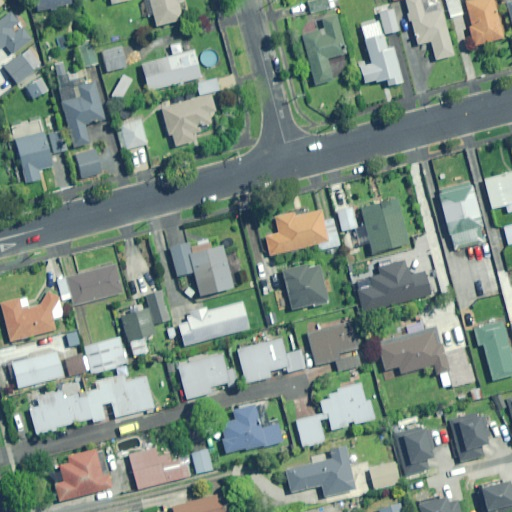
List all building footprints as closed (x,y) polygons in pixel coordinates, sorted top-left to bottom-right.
[(31,0),(34,13),(73,6),(72,0),(31,0)] [(184,2),(183,0),(148,0),(149,1),(144,2),(147,17),(153,16),(154,25),(181,19),(178,4),(184,2)] [(338,0),(312,0),(305,2),(309,16),(341,6),(338,0)] [(429,15),(425,0),(405,0),(416,46),(428,43),(433,62),(453,58),(442,12),(429,15)] [(462,16),(458,0),(444,0),(449,20),(462,16)] [(503,40),(493,0),(477,0),(465,3),(471,28),(469,28),(473,47),(503,40)] [(393,31),(388,7),(376,10),(381,33),(393,31)] [(332,82),(327,60),(344,56),(334,16),(321,19),(324,30),(319,31),(301,36),(314,86),(332,82)] [(359,68),(363,85),(375,82),(375,85),(386,83),(387,87),(402,84),(393,49),(386,50),(383,36),(364,40),(370,65),(359,68)] [(92,41),(74,46),(80,69),(98,65),(92,41)] [(127,68),(120,47),(101,53),(107,74),(127,68)] [(23,84),(39,71),(23,51),(2,67),(18,87),(23,84)] [(201,78),(195,52),(141,65),(148,92),(201,78)] [(95,150),(85,152),(84,146),(90,145),(85,125),(105,121),(95,74),(75,78),(73,72),(65,74),(63,65),(53,67),(72,154),(74,153),(80,180),(101,175),(95,150)] [(39,71),(23,84),(35,100),(52,88),(39,71)] [(133,81),(121,75),(110,97),(121,103),(133,81)] [(216,80),(197,86),(200,97),(219,91),(216,80)] [(211,96),(161,110),(168,136),(170,135),(173,148),(194,143),(192,136),(199,134),(198,129),(210,126),(208,117),(216,115),(211,96)] [(115,125),(122,152),(148,146),(141,119),(115,125)] [(60,131),(48,133),(52,156),(64,153),(60,131)] [(23,184),(40,181),(38,172),(52,169),(45,135),(15,141),(23,184)] [(491,211),(503,208),(505,215),(511,213),(511,172),(482,180),(491,211)] [(438,190),(452,252),(481,246),(477,230),(481,229),(470,183),(438,190)] [(337,213),(342,233),(352,230),(356,247),(369,244),(371,253),(404,245),(393,199),(337,213)] [(264,236),(269,257),(316,246),(318,252),(329,250),(320,212),(275,222),(277,233),(264,236)] [(511,225),(502,228),(508,247),(511,245),(511,225)] [(191,249),(190,245),(187,246),(170,250),(177,278),(193,274),(199,298),(233,289),(223,246),(205,250),(204,246),(191,249)] [(327,304),(322,265),(282,271),(288,310),(299,308),(327,304)] [(116,266),(67,279),(75,308),(124,295),(116,266)] [(29,307),(26,298),(0,304),(10,344),(57,332),(54,322),(64,319),(59,300),(46,292),(38,306),(29,307)] [(172,322),(163,293),(145,298),(149,310),(121,318),(133,358),(148,353),(144,339),(157,335),(155,327),(172,322)] [(249,330),(242,304),(207,313),(206,310),(186,315),(189,324),(178,327),(184,348),(249,330)] [(316,368),(334,363),(336,373),(361,366),(357,351),(350,323),(307,334),(313,358),(316,368)] [(511,376),(511,358),(503,324),(474,331),(479,347),(482,346),(492,382),(511,376)] [(174,328),(164,331),(168,343),(177,340),(174,328)] [(397,368),(399,376),(424,369),(425,374),(433,371),(435,378),(439,377),(443,392),(474,383),(464,348),(444,354),(441,344),(435,346),(431,333),(377,348),(384,372),(397,368)] [(119,340),(84,349),(90,376),(126,367),(119,340)] [(269,373),(285,369),(287,374),(306,369),(299,343),(282,348),(280,341),(237,352),(246,386),(271,380),(269,373)] [(56,353),(12,365),(18,391),(63,379),(56,353)] [(210,388),(227,384),(229,390),(235,388),(234,382),(231,370),(226,371),(222,356),(178,367),(187,401),(211,394),(210,388)] [(82,357),(65,361),(69,378),(86,375),(82,357)] [(36,437),(56,432),(55,429),(91,419),(93,424),(105,421),(101,407),(111,405),(115,421),(155,410),(148,382),(145,371),(27,402),(36,437)] [(329,422),(331,431),(374,421),(370,402),(365,403),(360,386),(318,396),(323,416),(315,417),(315,418),(296,422),(302,449),(324,444),(320,424),(329,422)] [(267,423),(265,406),(232,412),(233,421),(219,424),(222,441),(224,454),(282,445),(278,422),(267,423)] [(460,465),(474,461),(472,451),(488,447),(480,413),(449,421),(460,465)] [(429,431),(395,439),(405,481),(439,473),(429,431)] [(351,469),(359,467),(356,452),(347,455),(346,447),(329,451),(331,460),(285,472),(291,494),(321,487),(324,499),(356,491),(351,469)] [(210,449),(190,454),(195,477),(215,472),(210,449)] [(109,474),(103,450),(68,458),(69,465),(59,467),(63,483),(54,486),(59,503),(113,489),(109,474)] [(160,457),(158,451),(129,459),(138,491),(191,477),(188,463),(179,465),(177,458),(171,460),(170,455),(160,457)] [(395,466),(369,471),(373,490),(399,485),(395,466)] [(511,511),(511,481),(481,490),(487,511),(489,511),(510,506),(511,511)] [(225,511),(221,496),(171,510),(171,511),(225,511)] [(458,511),(456,501),(449,503),(448,498),(416,506),(417,511),(458,511)]
